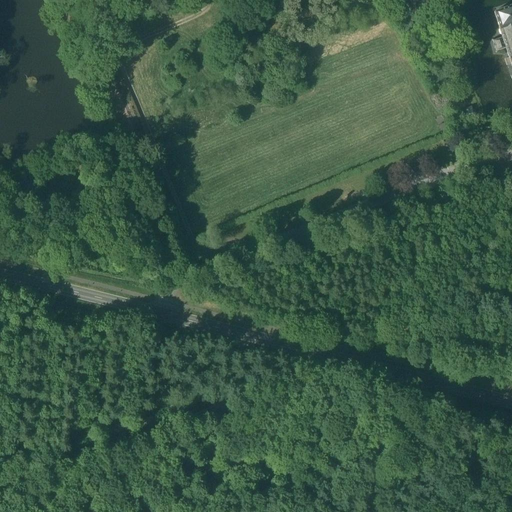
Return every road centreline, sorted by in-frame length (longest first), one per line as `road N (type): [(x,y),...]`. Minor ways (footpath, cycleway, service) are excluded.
road 1 (residential): [(166,311),(180,277),(511,152)]
road 2 (tertiary): [(166,311),(511,404)]
road 3 (track): [(256,405),(0,510)]
road 4 (tertiary): [(0,271),(166,311)]
